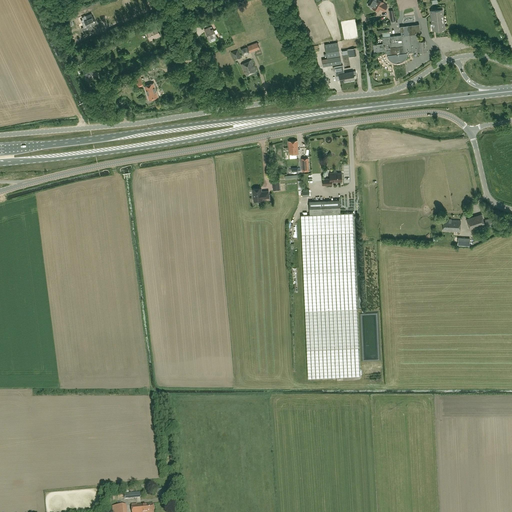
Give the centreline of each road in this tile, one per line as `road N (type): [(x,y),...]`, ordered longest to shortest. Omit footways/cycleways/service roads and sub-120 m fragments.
road 1 (tertiary): [(0,191),(95,166),(349,122),(434,112),(469,131)]
road 2 (primary): [(0,162),(153,146),(369,107)]
road 3 (primary): [(369,107),(0,149)]
road 4 (unclassified): [(213,111),(382,92),(456,57)]
road 5 (unclassified): [(0,135),(213,111)]
road 6 (primary): [(511,91),(369,107)]
road 7 (residential): [(213,111),(162,0)]
